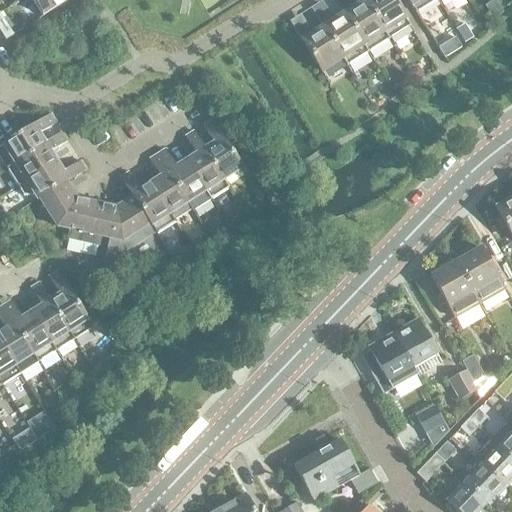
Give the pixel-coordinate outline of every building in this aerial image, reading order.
[(69,0),(30,0),(42,18),(69,0)] [(410,28),(392,0),(366,0),(365,1),(389,40),(410,28)] [(406,0),(416,15),(437,1),(436,0),(406,0)] [(389,40),(365,1),(343,15),(368,54),(389,40)] [(0,32),(6,41),(14,36),(6,22),(0,14),(0,32)] [(368,54),(343,15),(322,28),(343,60),(347,67),(368,54)] [(343,60),(322,28),(301,41),(321,74),(343,60)] [(454,40),(437,50),(444,60),(460,50),(454,40)] [(3,146),(14,164),(15,164),(45,145),(44,145),(45,145),(39,135),(56,124),(50,115),(40,121),(40,122),(3,146)] [(223,181),(224,180),(242,169),(218,132),(219,131),(212,121),(203,127),(214,145),(205,150),(204,151),(223,181)] [(196,156),(186,162),(205,192),(211,201),(229,189),(224,180),(223,181),(204,151),(205,150),(193,132),(185,138),(196,156)] [(15,164),(14,164),(6,169),(18,188),(56,163),(50,153),(68,142),(62,134),(45,145),(44,145),(45,145),(15,164)] [(157,155),(187,204),(205,192),(186,162),(177,168),(165,150),(157,155)] [(170,215),(187,204),(157,155),(149,160),(160,178),(150,185),(169,215),(170,215)] [(63,173),(56,163),(18,188),(23,196),(35,196),(37,200),(39,199),(64,182),(65,183),(74,178),(86,171),(80,162),(63,173)] [(176,223),(170,215),(169,215),(150,185),(140,191),(129,173),(119,179),(127,191),(128,190),(133,198),(150,225),(157,235),(176,223)] [(58,229),(69,231),(76,200),(65,183),(64,182),(39,199),(58,229)] [(133,198),(116,209),(109,240),(122,243),(150,225),(133,198)] [(511,199),(496,209),(496,208),(495,209),(511,238),(511,199)] [(69,231),(67,241),(89,246),(90,245),(92,236),(101,238),(109,240),(116,209),(108,207),(76,200),(69,231)] [(90,245),(99,247),(101,238),(92,236),(90,245)] [(480,249),(456,263),(479,304),(504,290),(480,249)] [(102,260),(98,277),(104,278),(116,280),(118,263),(102,260)] [(479,304),(456,263),(430,277),(454,319),(479,304)] [(59,296),(50,302),(49,302),(73,341),(92,329),(64,284),(64,283),(57,272),(48,278),(59,296)] [(55,352),(73,341),(49,302),(50,302),(39,284),(30,290),(41,307),(31,313),(55,352)] [(10,302),(2,307),(37,363),(55,352),(31,313),(21,319),(10,302)] [(37,363),(2,307),(0,308),(0,320),(6,330),(0,333),(0,344),(19,374),(37,363)] [(412,369),(413,369),(437,355),(417,321),(392,334),(412,369)] [(413,369),(412,369),(392,334),(368,348),(370,352),(361,356),(383,395),(417,376),(413,369)] [(19,374),(0,344),(0,384),(1,386),(19,374)] [(484,377),(472,356),(461,362),(474,383),(484,377)] [(448,382),(458,400),(476,390),(466,372),(448,382)] [(511,374),(503,384),(511,392),(511,391),(511,374)] [(511,392),(503,384),(494,393),(503,402),(511,392)] [(433,406),(415,417),(426,434),(443,424),(433,406)] [(478,410),(468,420),(477,428),(486,419),(478,410)] [(468,437),(477,428),(468,420),(460,429),(468,437)] [(511,426),(508,423),(490,441),(511,462),(511,426)] [(481,466),(505,490),(511,482),(511,462),(490,441),(474,459),(481,466)] [(339,442),(294,467),(314,502),(359,476),(339,442)] [(455,451),(447,443),(437,453),(446,462),(455,451)] [(426,483),(446,462),(437,453),(417,474),(426,483)] [(481,466),(463,484),(485,506),(493,498),(495,500),(505,490),(481,466)] [(456,511),(479,511),(485,506),(463,484),(446,503),(451,506),(456,511)] [(253,511),(244,496),(220,509),(221,511),(253,511)]
